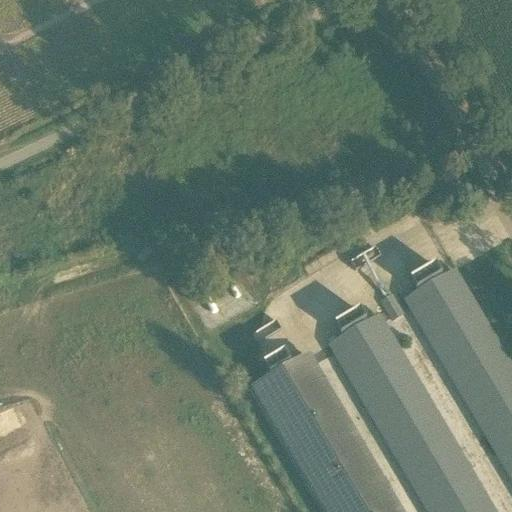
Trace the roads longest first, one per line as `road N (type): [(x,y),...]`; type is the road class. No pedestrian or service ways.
road 1 (unclassified): [(0,160),(345,0)]
road 2 (unclassified): [(511,216),(382,0)]
